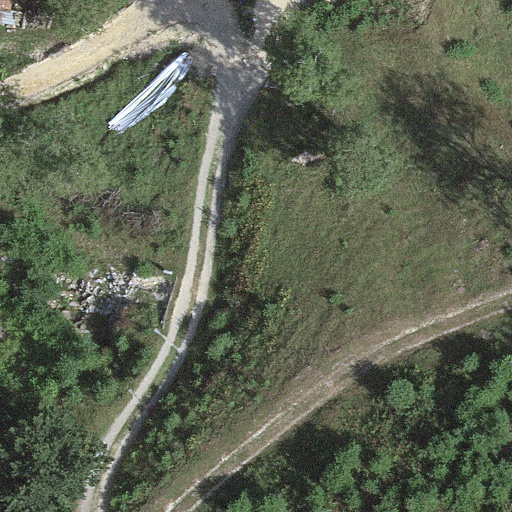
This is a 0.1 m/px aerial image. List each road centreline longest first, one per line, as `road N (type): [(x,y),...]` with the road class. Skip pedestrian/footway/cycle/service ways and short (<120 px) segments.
road 1 (track): [(87,511),(121,430),(181,337),(197,282),(212,149),(280,0)]
road 2 (track): [(182,511),(363,367),(511,301)]
road 3 (track): [(256,61),(190,13),(123,25),(34,90),(0,101)]
